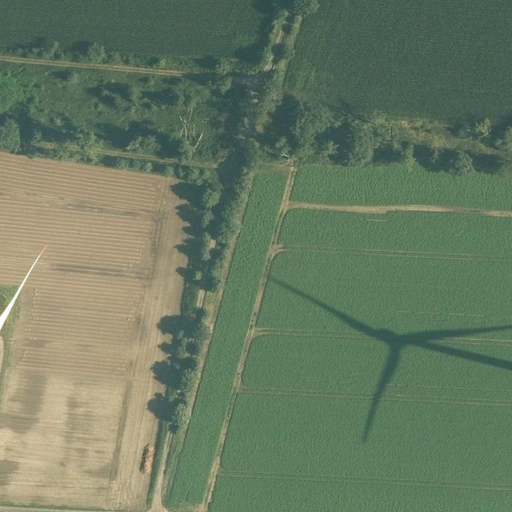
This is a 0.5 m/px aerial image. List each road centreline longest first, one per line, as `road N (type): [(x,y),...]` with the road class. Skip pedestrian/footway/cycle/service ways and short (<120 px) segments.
road 1 (track): [(154,511),(241,144)]
road 2 (track): [(0,56),(248,82)]
road 3 (track): [(232,168),(0,141)]
road 4 (track): [(252,111),(248,82),(267,70),(295,0)]
